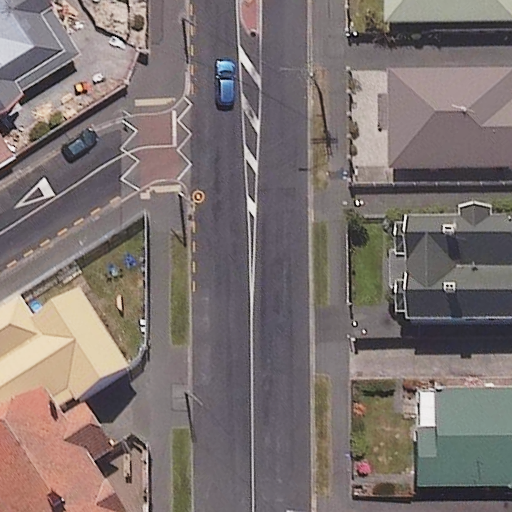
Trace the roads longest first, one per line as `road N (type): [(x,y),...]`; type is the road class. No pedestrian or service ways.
road 1 (tertiary): [(253,511),(249,146)]
road 2 (residential): [(0,232),(133,151),(249,146)]
road 3 (tertiary): [(249,146),(248,0)]
